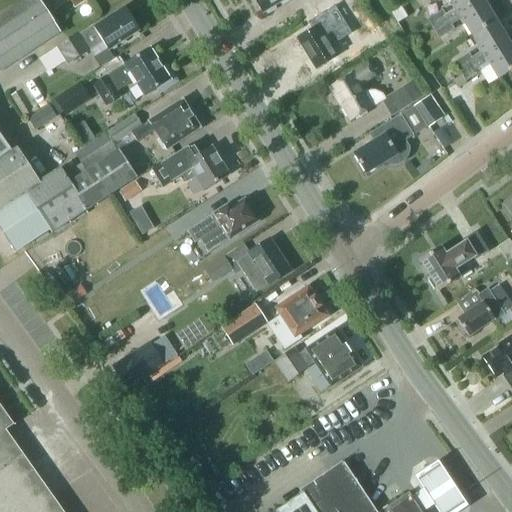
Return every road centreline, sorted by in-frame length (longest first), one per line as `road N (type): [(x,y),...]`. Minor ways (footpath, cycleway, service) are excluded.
road 1 (tertiary): [(347,254),(187,0)]
road 2 (tertiary): [(508,500),(347,254)]
road 3 (unclassified): [(141,511),(0,319)]
road 4 (residential): [(347,254),(511,131)]
